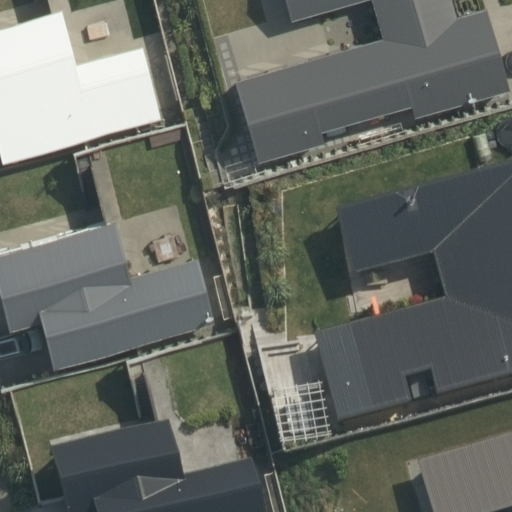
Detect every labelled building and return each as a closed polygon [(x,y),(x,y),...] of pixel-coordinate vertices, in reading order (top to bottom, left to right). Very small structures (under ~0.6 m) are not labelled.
[(448,0),(284,0),(289,18),(352,0),(366,0),(377,35),(230,78),(255,163),(323,143),(320,132),(407,107),(410,120),(509,91),(484,6),(453,16),(448,0)] [(59,7),(0,21),(0,158),(163,117),(141,45),(73,60),(59,7)] [(511,164),(331,212),(348,278),(430,257),(443,304),(309,339),(332,423),(511,374),(511,164)] [(111,219),(0,245),(0,316),(2,325),(34,317),(46,363),(214,324),(195,258),(125,273),(111,219)] [(168,426),(42,456),(55,511),(263,511),(252,462),(181,479),(168,426)] [(511,511),(511,435),(414,465),(428,511),(502,511),(511,509),(511,511)]
